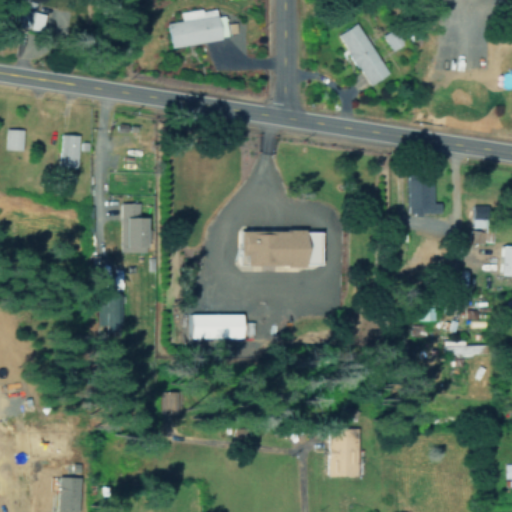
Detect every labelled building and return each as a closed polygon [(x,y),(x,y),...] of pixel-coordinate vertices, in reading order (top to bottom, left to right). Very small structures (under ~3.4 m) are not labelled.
[(43,14),(32,11),(34,0),(10,0),(6,22),(40,29),(43,14)] [(166,46),(226,38),(223,15),(215,16),(213,7),(178,12),(179,20),(163,22),(166,46)] [(332,34),(351,22),(384,71),(365,85),(332,34)] [(0,126),(0,149),(18,150),(19,127),(0,126)] [(54,132),(53,166),(71,168),(73,133),(54,132)] [(407,167),(405,211),(434,211),(433,168),(407,167)] [(113,201),(134,201),(134,216),(140,216),(141,252),(114,252),(113,201)] [(239,229),(238,271),(315,268),(311,231),(239,229)] [(511,244),(497,243),(493,275),(511,278),(511,244)] [(117,293),(92,294),(93,330),(117,329),(117,293)] [(236,313),(184,314),(184,338),(236,338),(236,313)] [(440,337),(441,357),(489,357),(488,337),(440,337)] [(323,475),(353,476),(354,428),(324,427),(323,475)] [(511,478),(511,463),(503,463),(502,478),(511,478)] [(76,511),(77,477),(55,476),(54,510),(76,511)]
